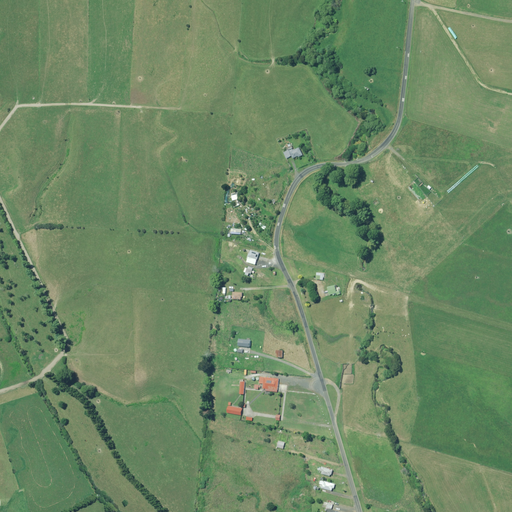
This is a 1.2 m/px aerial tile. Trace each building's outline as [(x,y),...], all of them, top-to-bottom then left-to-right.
[(290,151),(292,156),(293,156),(294,158),(299,156),(300,157),(304,155),(300,147),(294,150),(294,149),(290,151)] [(258,262),(259,262),(261,253),(251,251),(251,253),(250,253),(248,262),(257,264),(258,262)] [(331,295),(334,294),(334,295),(336,295),(335,294),(337,293),(337,295),(338,294),(338,295),(342,294),(342,292),(341,290),(340,291),(340,290),(341,290),(341,288),(339,288),(339,287),(337,288),(337,286),(329,288),(331,295)] [(251,338),(248,338),(247,340),(240,339),(239,346),(251,347),(252,340),(251,340),(251,338)] [(280,379),(261,377),(258,377),(257,380),(260,380),(260,384),(264,384),(264,389),(267,389),(267,391),(279,392),(280,379)] [(228,413),(236,414),(243,415),(244,408),(230,406),(228,413)] [(286,442),(280,441),(278,447),(285,449),(286,442)] [(323,466),(323,467),(319,466),(318,469),(322,471),(321,471),(323,471),(322,474),(331,476),(332,475),(333,475),(334,470),(323,466)] [(323,488),(333,491),(334,489),(335,489),(337,484),(321,480),(321,484),(322,484),(321,487),(323,487),(323,488)] [(333,509),(335,503),(329,501),(330,499),(325,498),(324,502),(327,502),(326,505),(328,506),(327,508),(326,511),(328,511),(329,510),(328,511),(341,511),(342,511),(333,509)]
